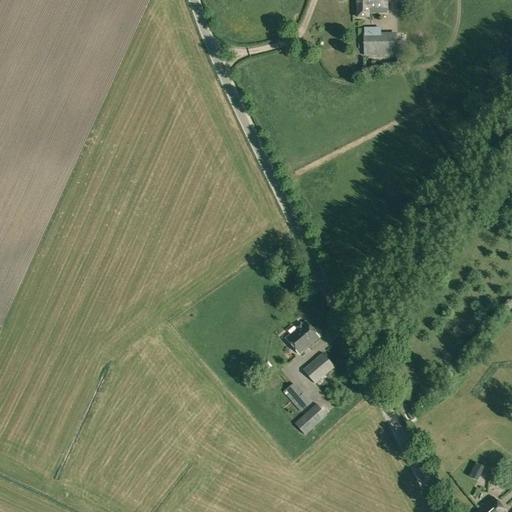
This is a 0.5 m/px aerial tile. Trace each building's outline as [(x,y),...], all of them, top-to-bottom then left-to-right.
[(356,0),(357,17),(369,17),(369,13),(386,13),(386,0),(356,0)] [(376,17),(376,24),(366,24),(366,32),(381,33),(382,18),(376,17)] [(366,35),(366,54),(398,53),(397,35),(395,35),(395,34),(366,35)] [(286,338),(299,354),(319,337),(306,321),(302,324),(301,322),(295,327),(297,329),(286,338)] [(303,369),(315,383),(335,367),(323,352),(303,369)] [(283,392),(301,412),(313,403),(304,392),(302,394),(293,384),(283,392)] [(288,434),(295,442),(304,433),(306,435),(327,415),(316,403),(294,423),(297,426),(288,434)] [(469,476),(477,481),(485,467),(476,462),(469,476)] [(454,474),(458,480),(468,473),(464,467),(454,474)] [(476,511),(506,511),(493,497),(476,511)]
